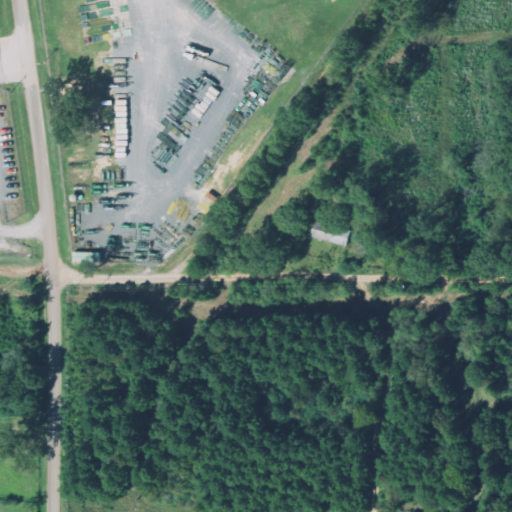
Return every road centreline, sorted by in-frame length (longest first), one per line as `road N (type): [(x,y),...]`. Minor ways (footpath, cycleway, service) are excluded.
road 1 (residential): [(52,272),(16,0)]
road 2 (residential): [(50,511),(52,272)]
